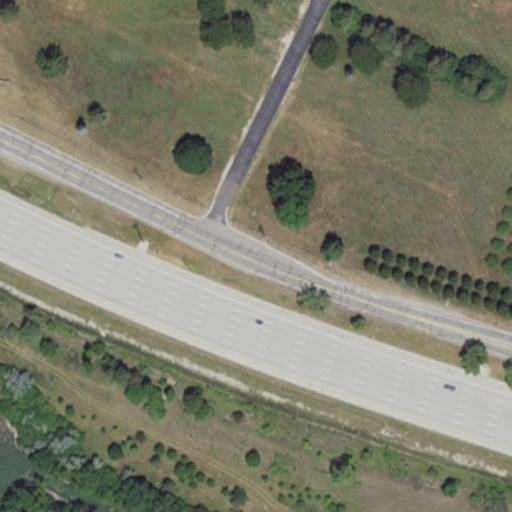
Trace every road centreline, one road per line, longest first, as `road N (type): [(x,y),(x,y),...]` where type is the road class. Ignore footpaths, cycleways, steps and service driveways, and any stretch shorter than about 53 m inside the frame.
road 1 (tertiary): [(511,347),(205,237),(0,137)]
road 2 (motorway): [(511,419),(209,316),(0,224)]
